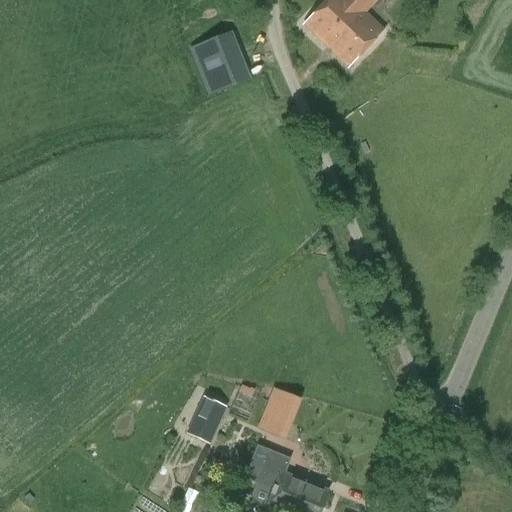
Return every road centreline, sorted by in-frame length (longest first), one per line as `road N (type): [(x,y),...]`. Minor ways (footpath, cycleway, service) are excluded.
road 1 (unclassified): [(266,0),(285,75),(431,433)]
road 2 (unclassified): [(431,433),(511,243)]
